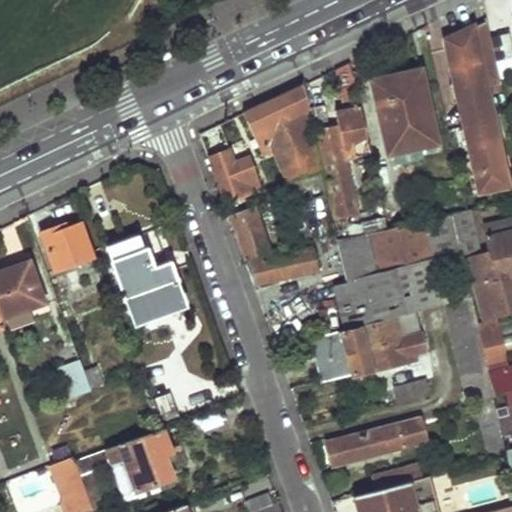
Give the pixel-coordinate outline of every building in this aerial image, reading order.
[(444,43),(481,195),(511,189),(486,89),(500,85),(484,23),(444,43)] [(347,65),(333,72),(339,101),(355,97),(347,65)] [(421,75),(372,86),(388,159),(437,148),(421,75)] [(301,87),(240,115),(265,158),(277,153),(289,172),(297,169),(300,182),(321,176),(319,164),(317,158),(308,137),(312,134),(301,87)] [(325,104),(310,108),(339,235),(350,233),(347,220),(358,217),(346,164),(369,159),(358,111),(336,116),(339,131),(331,132),(325,104)] [(207,159),(221,201),(260,189),(250,156),(232,162),(229,152),(207,159)] [(105,185),(111,212),(154,204),(148,176),(105,185)] [(300,182),(271,189),(275,206),(326,194),(321,176),(300,182)] [(374,193),(364,195),(366,205),(376,203),(374,193)] [(233,234),(241,257),(270,252),(252,205),(226,215),(233,234)] [(354,235),(336,238),(346,281),(459,256),(461,262),(481,258),(468,211),(385,228),(354,235)] [(511,218),(487,224),(495,263),(484,266),(487,281),(481,283),(484,298),(491,297),(495,318),(511,314),(511,282),(511,279),(511,218)] [(383,219),(352,226),(354,235),(385,228),(383,219)] [(80,220),(40,235),(54,274),(95,259),(80,220)] [(106,248),(138,335),(168,328),(172,335),(191,326),(154,229),(106,248)] [(323,244),(242,261),(250,282),(329,266),(323,244)] [(443,308),(470,301),(461,262),(459,256),(346,281),(333,285),(344,331),(443,308)] [(0,273),(0,310),(3,318),(46,302),(30,258),(13,265),(15,269),(0,273)] [(467,404),(468,404),(493,398),(493,395),(486,366),(477,327),(470,301),(443,308),(467,404)] [(340,331),(311,338),(320,382),(349,375),(350,378),(406,365),(404,357),(422,353),(418,337),(400,341),(396,322),(341,334),(340,331)] [(477,327),(486,366),(504,362),(502,353),(511,350),(511,336),(500,340),(496,323),(477,327)] [(511,367),(506,369),(504,362),(486,366),(493,395),(504,392),(507,403),(511,401),(511,367)] [(59,407),(93,394),(86,376),(82,365),(57,374),(63,390),(56,398),(59,407)] [(98,371),(86,376),(93,394),(106,389),(98,371)] [(393,385),(398,405),(424,399),(429,389),(426,379),(393,385)] [(149,399),(151,413),(173,411),(172,396),(149,399)] [(492,399),(481,401),(487,427),(491,426),(492,431),(499,430),(492,399)] [(511,405),(496,409),(502,435),(511,432),(511,405)] [(419,421),(325,443),(331,465),(425,443),(419,421)] [(135,490),(130,492),(132,497),(171,482),(162,458),(170,455),(161,431),(74,465),(92,510),(92,511),(103,511),(90,476),(125,462),(135,490)] [(511,432),(502,435),(504,444),(511,442),(511,432)] [(479,440),(484,460),(504,455),(500,435),(479,440)] [(47,469),(63,511),(87,511),(92,510),(74,465),(72,459),(47,469)] [(372,472),(375,487),(428,477),(425,461),(372,472)] [(439,511),(431,476),(428,477),(375,487),(353,492),(357,511),(439,511)] [(23,494),(46,489),(43,477),(21,482),(23,494)]
